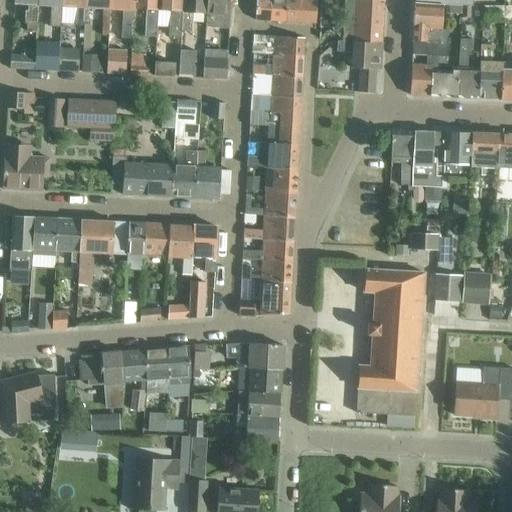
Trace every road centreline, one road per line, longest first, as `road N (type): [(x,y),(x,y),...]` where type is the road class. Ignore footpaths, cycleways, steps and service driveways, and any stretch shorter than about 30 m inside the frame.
road 1 (residential): [(303,241),(312,34),(240,30)]
road 2 (residential): [(236,91),(0,80)]
road 3 (residential): [(511,474),(492,451),(292,440)]
road 4 (residential): [(229,214),(0,201)]
road 5 (residential): [(0,352),(225,331)]
road 6 (residential): [(303,241),(359,125),(392,111)]
road 7 (residential): [(229,214),(236,91)]
road 8 (residential): [(511,116),(392,111)]
